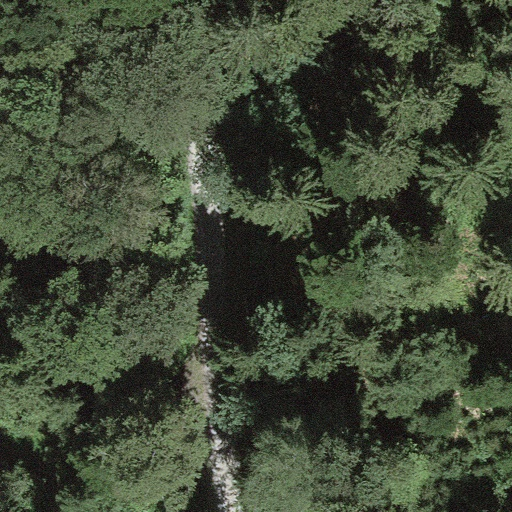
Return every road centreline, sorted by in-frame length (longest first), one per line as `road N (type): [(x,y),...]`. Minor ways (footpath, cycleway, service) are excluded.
road 1 (track): [(178,0),(201,168),(227,511)]
road 2 (track): [(225,498),(0,348)]
